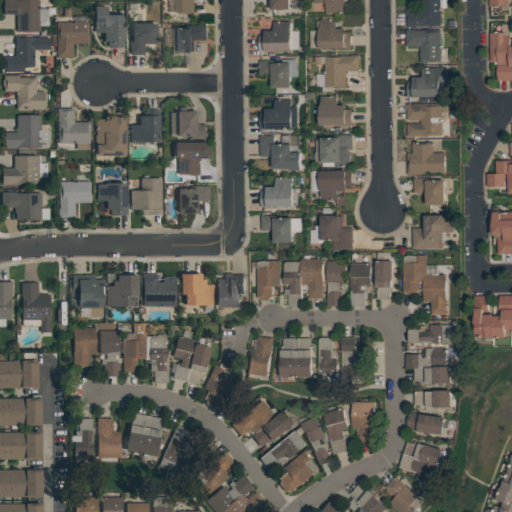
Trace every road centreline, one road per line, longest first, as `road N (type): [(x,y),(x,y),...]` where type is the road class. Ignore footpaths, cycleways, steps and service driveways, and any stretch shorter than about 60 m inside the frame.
road 1 (residential): [(473,0),(475,82),(494,120),(475,168),(477,279),(511,279)]
road 2 (residential): [(396,318),(397,449),(294,511)]
road 3 (residential): [(232,0),(235,244)]
road 4 (residential): [(97,396),(182,402),(237,449),(284,511)]
road 5 (residential): [(0,249),(235,244)]
road 6 (residential): [(381,0),(384,201)]
road 7 (residential): [(96,82),(233,83)]
road 8 (residential): [(273,319),(396,318)]
